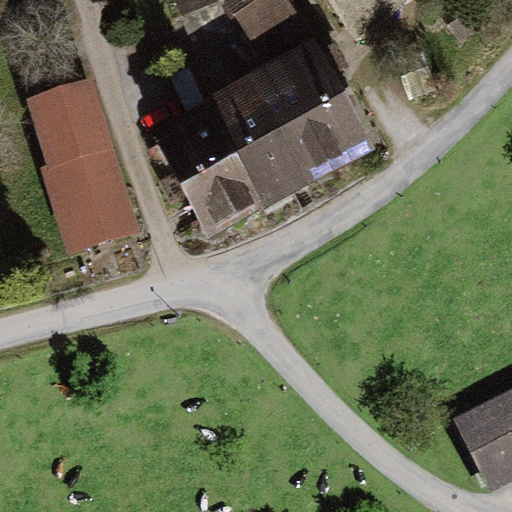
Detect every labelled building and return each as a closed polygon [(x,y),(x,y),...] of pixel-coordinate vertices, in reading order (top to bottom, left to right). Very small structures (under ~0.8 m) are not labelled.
[(273,0),(208,0),(255,73),(301,44),(273,0)] [(315,0),(345,37),(392,0),(315,0)] [(424,55),(406,61),(419,97),(436,91),(424,55)] [(310,56),(252,90),(311,194),(370,163),(310,56)] [(93,86),(26,107),(46,171),(41,173),(68,262),(141,239),(93,86)] [(311,194),(252,90),(204,116),(209,126),(262,221),(311,194)] [(206,251),(262,221),(209,126),(156,156),(206,251)] [(511,397),(453,424),(485,494),(511,481),(511,397)]
